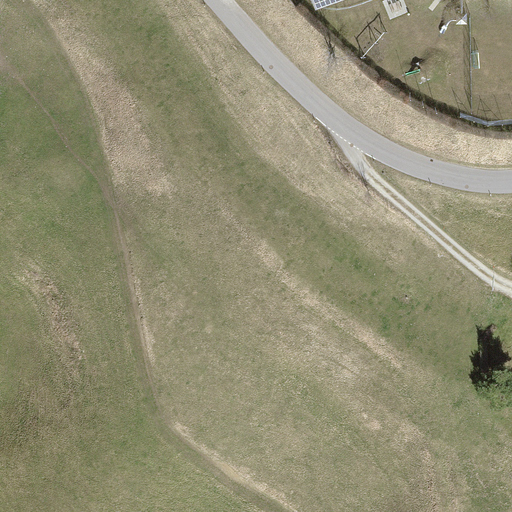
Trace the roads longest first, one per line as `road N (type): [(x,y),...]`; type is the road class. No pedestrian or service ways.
road 1 (track): [(275,511),(182,448),(157,418),(82,89),(51,31),(20,0)]
road 2 (tertiary): [(219,0),(297,88),(356,135),(428,170),(511,181)]
road 3 (track): [(338,122),(374,179),(511,290)]
